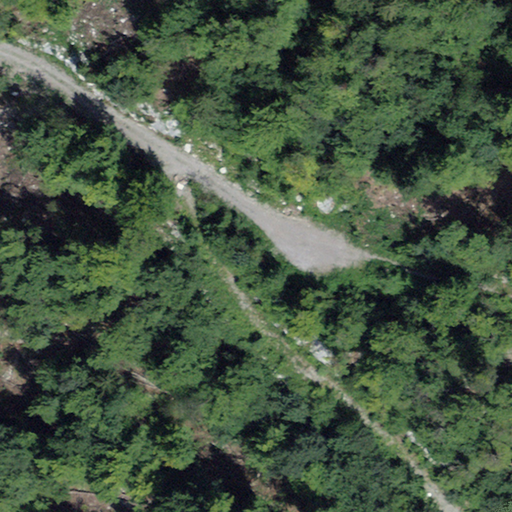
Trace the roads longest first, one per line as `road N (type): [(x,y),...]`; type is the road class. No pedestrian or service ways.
road 1 (track): [(0,51),(51,75),(252,211),(310,239),(347,256),(511,291)]
road 2 (track): [(452,511),(370,421),(275,342),(240,299),(211,256),(168,154)]
